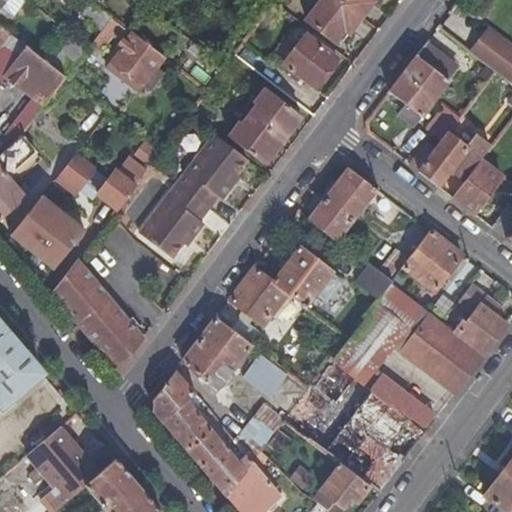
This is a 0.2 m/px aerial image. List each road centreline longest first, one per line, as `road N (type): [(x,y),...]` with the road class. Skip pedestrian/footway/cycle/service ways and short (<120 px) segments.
road 1 (residential): [(111,407),(333,123)]
road 2 (residential): [(333,123),(511,265)]
road 3 (residential): [(394,511),(511,362)]
road 4 (residential): [(0,274),(111,407)]
road 5 (residential): [(333,123),(427,0)]
road 6 (residential): [(111,407),(199,511)]
